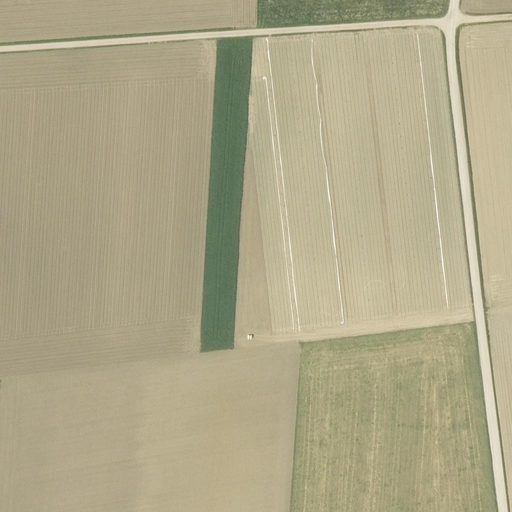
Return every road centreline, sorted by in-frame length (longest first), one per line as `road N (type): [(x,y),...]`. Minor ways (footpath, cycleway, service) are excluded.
road 1 (track): [(450,21),(502,511)]
road 2 (track): [(450,21),(0,50)]
